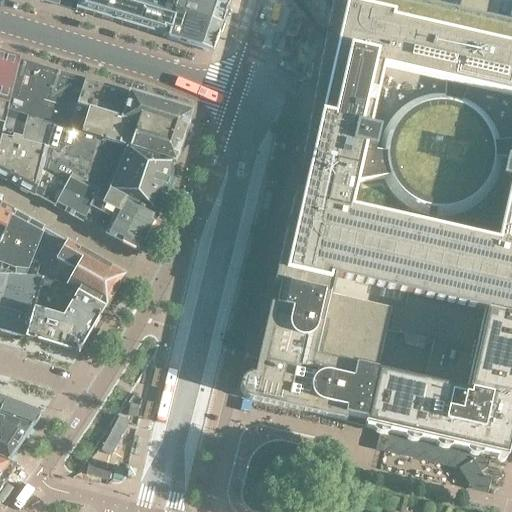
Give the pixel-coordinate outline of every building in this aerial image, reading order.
[(40,0),(58,5),(71,9),(73,0),(40,0)] [(75,10),(75,11),(131,27),(152,34),(155,35),(163,8),(138,0),(136,0),(78,0),(77,3),(75,10)] [(221,25),(229,0),(136,0),(138,0),(163,8),(174,11),(221,25)] [(333,0),(332,11),(330,10),(326,4),(327,4),(324,0),(301,0),(319,26),(328,28),(302,167),(308,168),(305,181),(302,194),(294,192),(293,198),(295,198),(275,285),(274,285),(270,303),(271,304),(270,306),(271,306),(266,325),(266,327),(262,346),(261,346),(261,348),(257,367),(256,367),(256,369),(255,376),(250,376),(245,378),(242,381),(240,385),(241,391),(244,397),(246,399),(250,400),(251,400),(259,401),(259,402),(261,402),(280,406),(280,407),(282,407),(301,411),(301,412),(303,412),(303,411),(322,416),(324,417),(324,416),(343,421),(343,420),(345,421),(345,422),(366,426),(365,427),(379,431),(379,429),(379,430),(380,430),(379,435),(382,439),(377,442),(384,452),(393,446),(399,456),(409,450),(415,459),(425,453),(431,463),(440,457),(446,467),(456,461),(462,470),(471,464),(477,474),(487,467),(490,457),(504,460),(505,459),(506,459),(511,433),(511,25),(486,20),(490,0),(451,0),(449,12),(398,0),(394,0),(393,0),(333,0)] [(174,11),(163,8),(155,35),(167,38),(166,39),(168,39),(179,42),(179,43),(180,43),(181,43),(191,46),(193,47),(193,46),(204,50),(203,50),(205,51),(205,50),(209,51),(214,48),(220,28),(221,28),(221,25),(174,11)] [(0,55),(0,123),(4,124),(7,110),(19,61),(0,55)] [(19,61),(7,110),(55,127),(68,131),(85,81),(19,61)] [(147,99),(85,81),(68,131),(172,162),(171,162),(175,163),(179,153),(178,153),(183,139),(187,129),(186,129),(191,114),(192,115),(193,112),(191,112),(190,112),(177,108),(175,107),(175,108),(162,104),(162,103),(160,103),(147,99)] [(1,138),(0,140),(0,179),(34,197),(45,163),(53,128),(27,120),(7,114),(2,138),(1,138)] [(90,181),(101,187),(127,199),(157,215),(161,197),(164,194),(171,173),(170,168),(171,163),(171,162),(172,162),(68,131),(55,127),(45,163),(70,177),(71,175),(88,184),(90,181)] [(70,177),(45,163),(34,197),(53,207),(70,177)] [(101,187),(99,191),(88,184),(71,175),(70,177),(54,205),(53,207),(82,223),(103,233),(105,234),(104,235),(139,252),(139,251),(147,234),(148,234),(148,233),(156,216),(157,217),(158,215),(157,215),(127,199),(101,187)] [(0,205),(0,242),(12,212),(0,205)] [(0,274),(25,276),(26,276),(34,276),(38,266),(31,263),(44,230),(12,212),(0,242),(0,274)] [(44,230),(31,263),(38,266),(34,276),(38,276),(42,278),(77,293),(105,308),(124,276),(66,242),(44,230)] [(0,331),(24,338),(32,311),(33,311),(34,309),(42,278),(38,276),(34,276),(26,276),(25,276),(0,274),(0,331)] [(32,311),(24,338),(78,354),(105,308),(77,293),(42,278),(34,309),(33,311),(32,311)] [(0,416),(32,428),(43,412),(0,396),(0,416)] [(0,459),(8,463),(32,428),(0,416),(0,459)] [(254,439),(247,487),(273,491),(280,443),(254,439)] [(0,474),(8,463),(0,459),(0,474)]
